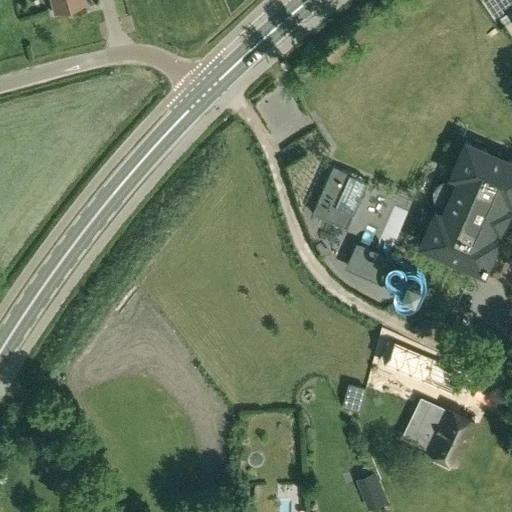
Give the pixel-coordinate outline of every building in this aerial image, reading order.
[(50,0),(54,13),(72,8),(71,4),(85,0),(84,0),(50,0)] [(436,210),(421,243),(443,253),(444,257),(446,261),(449,263),(453,264),(457,263),(460,261),(483,271),(487,263),(491,262),(494,260),(496,257),(497,253),(496,249),(494,246),(498,238),(490,234),(493,228),(495,224),(498,223),(501,221),(503,218),(504,215),(503,211),(502,208),(504,204),(506,198),(511,200),(511,160),(506,158),(505,154),(503,151),(500,148),(496,148),(492,148),(489,151),(466,141),(452,174),(459,177),(457,182),(452,180),(447,180),(442,181),(438,184),(435,188),(434,193),(435,198),(437,203),(441,206),(445,208),(443,213),(436,210)] [(332,164),(311,212),(346,227),(367,179),(332,164)] [(346,263),(382,280),(391,261),(355,245),(346,263)] [(460,396),(471,374),(414,347),(402,341),(391,363),(404,369),(460,396)] [(422,396),(416,409),(421,411),(418,416),(432,423),(422,445),(427,447),(427,448),(438,453),(435,458),(449,465),(452,460),(456,462),(475,421),(446,408),(422,396)]
